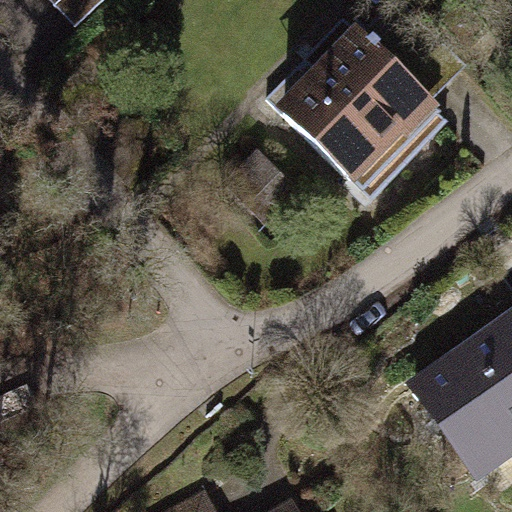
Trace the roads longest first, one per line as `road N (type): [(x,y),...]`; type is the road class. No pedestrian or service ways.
road 1 (residential): [(226,346),(0,53)]
road 2 (residential): [(226,346),(329,304),(511,178)]
road 3 (track): [(0,376),(226,346)]
